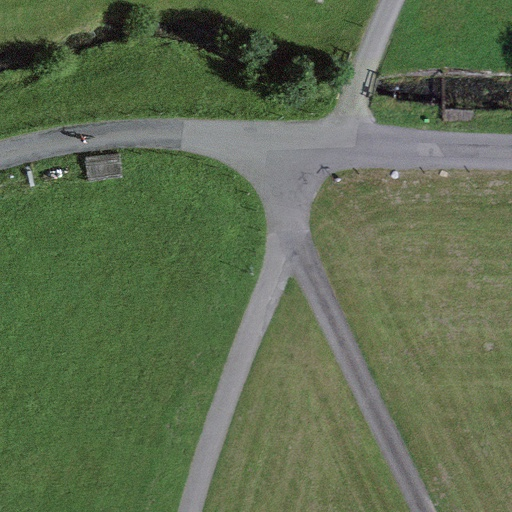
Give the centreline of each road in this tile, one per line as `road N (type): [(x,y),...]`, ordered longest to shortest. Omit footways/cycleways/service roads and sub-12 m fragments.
road 1 (residential): [(511,150),(76,140),(0,164)]
road 2 (track): [(287,224),(424,511)]
